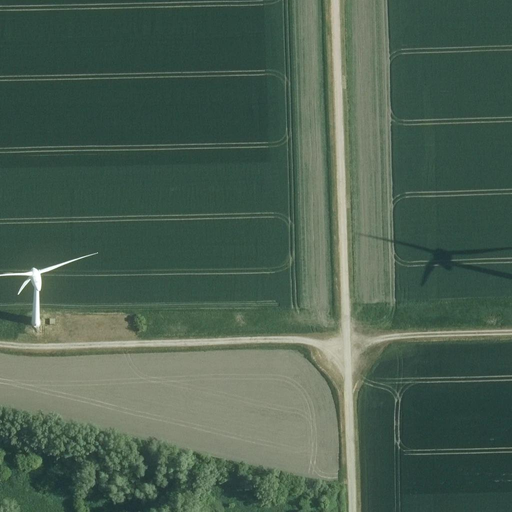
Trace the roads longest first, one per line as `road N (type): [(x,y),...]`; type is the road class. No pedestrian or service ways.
road 1 (unclassified): [(353,511),(336,0)]
road 2 (track): [(347,338),(0,345)]
road 3 (track): [(347,345),(511,339)]
